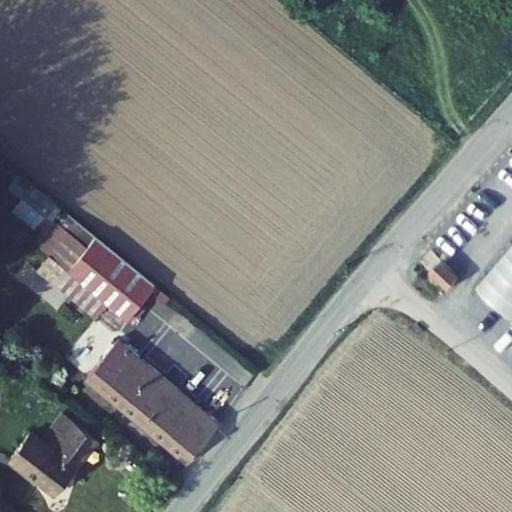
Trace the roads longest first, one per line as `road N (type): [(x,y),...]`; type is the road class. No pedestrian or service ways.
road 1 (tertiary): [(176,511),(373,266)]
road 2 (tertiary): [(373,266),(511,108)]
road 3 (unclassified): [(511,385),(373,266)]
